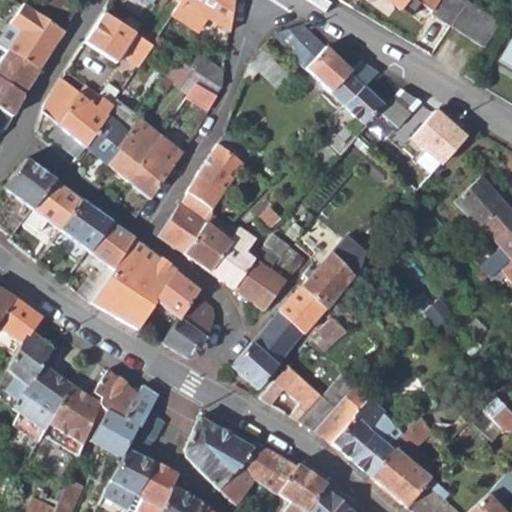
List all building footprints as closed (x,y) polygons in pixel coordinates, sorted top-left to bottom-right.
[(80,6),(68,0),(43,0),(35,14),(63,32),(80,6)] [(180,0),(229,32),(232,0),(180,0)] [(439,0),(383,0),(401,11),(408,0),(411,0),(420,6),(431,13),(439,0)] [(408,0),(401,11),(411,17),(420,6),(411,0),(408,0)] [(466,5),(458,0),(439,0),(431,13),(429,15),(449,29),(455,19),(466,5)] [(480,13),(466,5),(455,19),(449,29),(464,38),(480,13)] [(17,31),(5,51),(39,71),(63,32),(35,14),(25,7),(20,9),(8,26),(17,31)] [(116,13),(108,8),(104,14),(112,19),(116,13)] [(464,38),(481,48),(500,24),(480,13),(464,38)] [(125,50),(142,62),(153,46),(136,35),(112,19),(104,14),(84,43),(116,64),(125,50)] [(273,34),(291,57),(311,33),(306,30),(301,24),(273,34)] [(326,46),(311,33),(291,57),(306,70),(326,46)] [(511,40),(500,60),(507,65),(511,57),(511,40)] [(306,70),(326,87),(328,90),(348,69),(350,67),(326,46),(306,70)] [(290,76),(260,50),(249,63),(279,90),(290,76)] [(5,51),(0,58),(0,82),(22,96),(39,71),(5,51)] [(191,53),(186,66),(193,71),(222,90),(223,74),(191,53)] [(180,89),(193,71),(186,66),(177,60),(165,79),(180,89)] [(363,83),(348,69),(328,90),(358,116),(341,135),(335,129),(330,134),(325,130),(322,134),(326,139),(326,140),(341,154),(369,122),(366,119),(378,107),(384,101),(363,83)] [(471,77),(462,72),(460,74),(470,80),(471,77)] [(79,93),(61,79),(42,106),(40,112),(57,126),(84,148),(107,116),(105,115),(112,104),(102,98),(85,86),(79,93)] [(0,110),(12,117),(23,97),(22,96),(0,82),(0,110)] [(199,108),(208,114),(217,98),(194,83),(183,99),(199,108)] [(102,98),(112,104),(116,98),(118,95),(109,89),(102,98)] [(401,89),(383,111),(400,128),(419,104),(410,97),(401,89)] [(138,117),(116,98),(112,104),(105,115),(107,116),(84,148),(96,157),(106,165),(138,117)] [(0,132),(2,134),(12,117),(0,110),(0,132)] [(106,165),(126,182),(159,134),(138,117),(106,165)] [(48,137),(76,160),(84,148),(57,126),(48,137)] [(217,144),(244,162),(252,150),(224,131),(220,139),(217,144)] [(126,182),(149,200),(182,154),(159,134),(126,182)] [(315,151),(330,166),(341,154),(326,140),(315,151)] [(212,208),(244,162),(217,144),(196,176),(188,190),(181,201),(157,237),(183,254),(215,211),(212,208)] [(0,216),(0,226),(12,236),(22,223),(31,210),(53,180),(25,159),(1,188),(14,198),(0,216)] [(503,251),(511,260),(511,213),(480,179),(453,205),(477,230),(481,227),(503,251)] [(46,222),(59,231),(80,200),(53,180),(31,210),(22,223),(38,234),(46,222)] [(59,231),(86,251),(108,220),(80,200),(59,231)] [(262,214),(275,225),(287,212),(275,201),(262,214)] [(233,225),(215,211),(183,254),(208,271),(244,225),(240,224),(237,224),(233,225)] [(92,268),(74,291),(90,303),(132,237),(108,220),(86,251),(104,265),(98,273),(92,268)] [(248,251),(258,237),(244,225),(208,271),(231,289),(256,256),(248,251)] [(275,259),(294,273),(295,273),(308,256),(275,231),(256,256),(231,289),(244,298),(245,297),(263,311),(286,280),(269,267),(275,259)] [(346,232),(332,248),(356,268),(370,252),(346,232)] [(136,329),(154,302),(174,272),(175,269),(132,237),(90,303),(136,329)] [(481,271),(492,283),(500,275),(502,274),(502,271),(511,263),(511,260),(503,251),(481,271)] [(330,252),(322,262),(300,287),(325,309),(339,292),(352,278),(330,252)] [(511,263),(502,271),(502,274),(511,286),(511,263)] [(154,302),(177,317),(192,293),(195,288),(174,272),(154,302)] [(277,313),(301,335),(303,337),(320,315),(325,309),(300,287),(299,287),(277,313)] [(0,315),(14,297),(0,289),(0,315)] [(338,326),(353,302),(350,300),(339,292),(325,309),(320,315),(328,322),(331,319),(338,326)] [(177,317),(164,338),(161,343),(188,359),(202,352),(209,334),(214,315),(211,308),(192,293),(177,317)] [(0,315),(0,332),(19,346),(19,345),(28,332),(29,332),(40,317),(40,316),(14,297),(0,315)] [(229,367),(256,391),(276,369),(276,368),(301,335),(277,313),(229,367)] [(319,341),(315,346),(324,354),(346,335),(338,326),(331,319),(328,322),(314,336),(319,341)] [(3,393),(16,402),(47,354),(51,349),(29,332),(28,332),(19,345),(19,346),(3,372),(12,378),(3,393)] [(158,334),(154,339),(161,343),(164,338),(158,334)] [(11,425),(37,442),(42,433),(46,425),(69,386),(47,371),(54,360),(47,354),(16,402),(11,411),(17,414),(11,425)] [(299,405),(288,416),(297,421),(298,420),(320,398),(314,393),(286,368),(265,392),(271,397),(280,388),(299,405)] [(84,440),(88,442),(104,409),(120,420),(136,394),(105,370),(93,394),(102,400),(99,406),(84,440)] [(323,394),(320,398),(333,410),(355,387),(342,375),(323,394)] [(349,460),(372,433),(368,430),(382,415),(367,399),(373,393),(362,383),(356,389),(336,412),(333,410),(315,430),(329,443),(349,460)] [(42,433),(77,458),(84,440),(99,406),(69,386),(46,425),(42,433)] [(101,480),(107,484),(122,459),(120,458),(148,411),(156,396),(140,386),(136,394),(120,420),(104,409),(88,442),(98,447),(112,454),(101,480)] [(336,412),(356,389),(355,387),(333,410),(336,412)] [(318,390),(314,393),(320,398),(323,394),(318,390)] [(315,430),(333,410),(320,398),(298,420),(315,430)] [(492,422),(481,434),(490,443),(491,444),(502,432),(511,441),(511,439),(511,408),(508,405),(492,422)] [(107,484),(133,497),(151,462),(142,456),(163,421),(148,411),(120,458),(122,459),(107,484)] [(484,413),(472,426),(479,433),(481,434),(492,422),(484,413)] [(393,427),(382,415),(368,430),(372,433),(349,460),(370,477),(393,451),(389,447),(401,435),(413,425),(406,417),(393,427)] [(247,447),(196,418),(182,450),(185,460),(214,491),(231,466),(233,467),(247,447)] [(405,460),(432,436),(420,420),(413,425),(401,435),(389,447),(393,451),(370,477),(406,508),(424,487),(429,480),(405,460)] [(468,422),(445,447),(457,457),(479,433),(472,426),(468,422)] [(251,479),(273,495),(294,467),(252,441),(247,447),(233,467),(251,479)] [(504,463),(506,464),(508,459),(491,444),(490,443),(475,457),(484,466),(498,468),(504,463)] [(159,511),(170,488),(174,477),(151,462),(133,497),(138,499),(134,511),(159,511)] [(286,504),(280,511),(302,511),(321,487),(323,484),(295,463),(294,467),(273,495),(286,504)] [(233,508),(248,485),(251,479),(233,467),(231,466),(214,491),(233,508)] [(465,511),(501,511),(496,505),(511,490),(511,470),(486,494),(465,511)] [(69,511),(81,486),(67,479),(53,511),(69,511)] [(102,492),(128,506),(133,497),(107,484),(102,492)] [(349,511),(321,487),(302,511),(349,511)] [(410,511),(438,511),(446,505),(424,487),(406,508),(410,511)] [(159,511),(195,511),(199,505),(170,488),(159,511)] [(126,510),(130,511),(134,511),(138,499),(133,497),(128,506),(126,510)]
